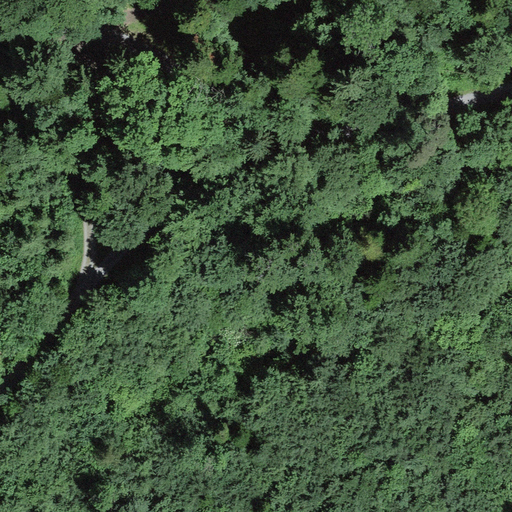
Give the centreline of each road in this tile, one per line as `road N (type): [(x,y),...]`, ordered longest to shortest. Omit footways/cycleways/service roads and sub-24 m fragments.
road 1 (track): [(511,89),(282,152),(192,191),(121,247),(0,393)]
road 2 (track): [(209,0),(76,25),(101,54),(90,286)]
road 3 (track): [(0,18),(76,25),(152,54),(221,101),(334,137)]
